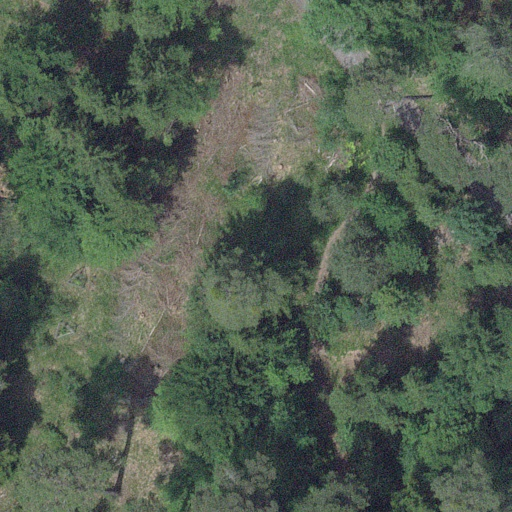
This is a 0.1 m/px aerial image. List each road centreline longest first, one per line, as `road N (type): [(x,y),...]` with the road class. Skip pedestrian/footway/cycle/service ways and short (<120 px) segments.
road 1 (track): [(403,115),(511,214)]
road 2 (track): [(314,0),(403,115)]
